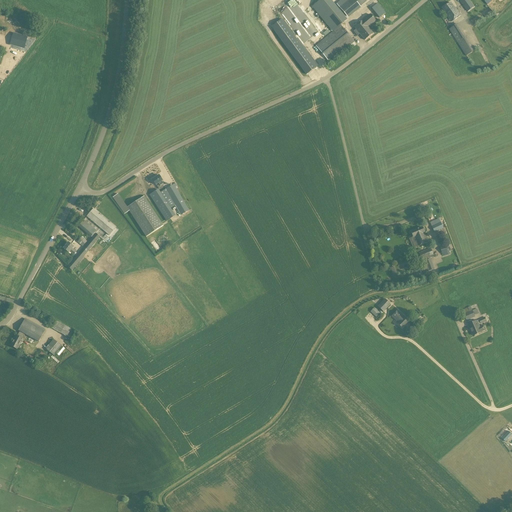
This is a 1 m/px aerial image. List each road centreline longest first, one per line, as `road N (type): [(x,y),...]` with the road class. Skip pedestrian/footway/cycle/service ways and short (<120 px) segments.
road 1 (unclassified): [(425,0),(325,79),(184,142),(103,192),(78,188)]
road 2 (unclassified): [(78,188),(113,97),(126,0)]
road 3 (unclassified): [(78,188),(0,325)]
